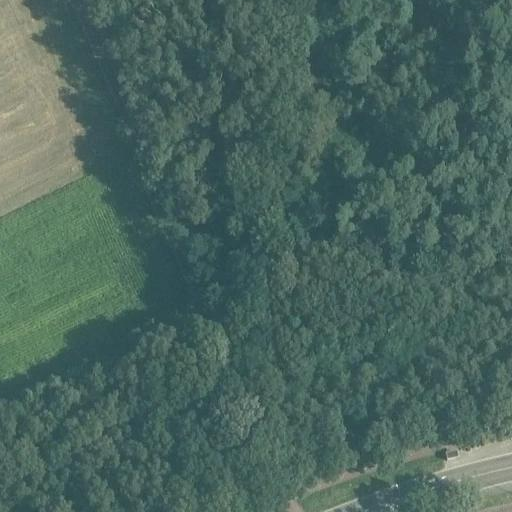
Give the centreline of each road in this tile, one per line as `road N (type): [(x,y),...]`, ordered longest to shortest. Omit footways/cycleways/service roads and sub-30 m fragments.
road 1 (track): [(78,0),(114,79),(151,198),(295,511)]
road 2 (track): [(211,318),(313,98)]
